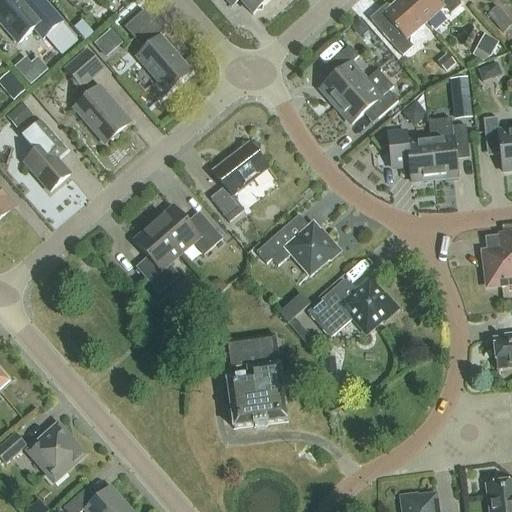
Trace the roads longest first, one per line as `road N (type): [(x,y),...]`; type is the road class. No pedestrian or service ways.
road 1 (residential): [(328,511),(393,464),(450,400),(457,317),(423,240)]
road 2 (residential): [(0,294),(252,78)]
road 3 (residential): [(177,511),(0,303)]
road 4 (residential): [(423,240),(346,199),(301,145),(283,107),(252,78)]
